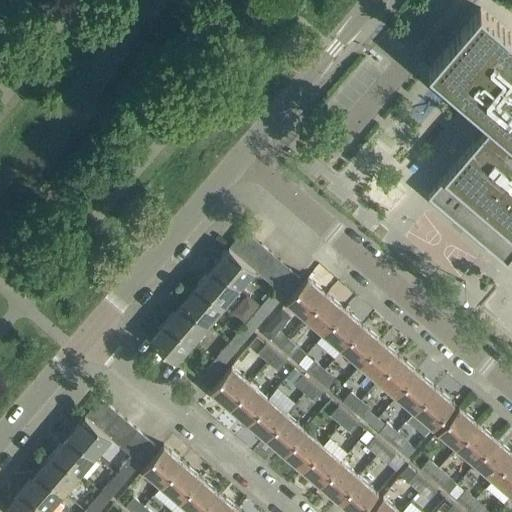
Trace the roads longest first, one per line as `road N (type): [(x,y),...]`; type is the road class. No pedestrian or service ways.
road 1 (residential): [(511,385),(243,155)]
road 2 (residential): [(292,511),(87,336)]
road 3 (residential): [(87,336),(243,155)]
road 4 (residential): [(243,155),(378,0)]
road 5 (residential): [(0,439),(87,336)]
